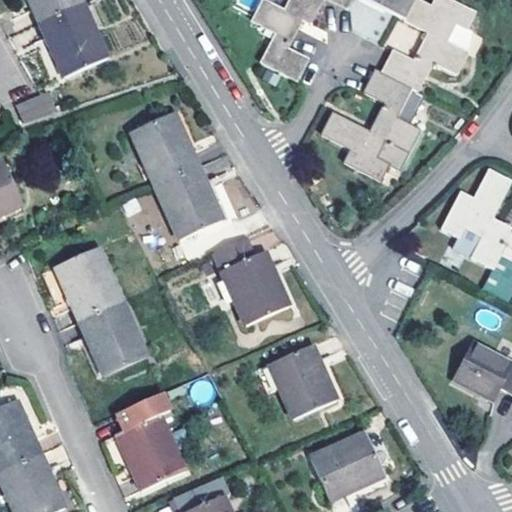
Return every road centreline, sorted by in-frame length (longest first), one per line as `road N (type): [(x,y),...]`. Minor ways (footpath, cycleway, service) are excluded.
road 1 (residential): [(511,103),(488,140),(337,290)]
road 2 (residential): [(465,490),(337,290)]
road 3 (residential): [(104,511),(12,296)]
road 4 (residential): [(259,161),(159,0)]
road 5 (residential): [(259,161),(298,137),(351,44)]
road 6 (residential): [(337,290),(259,161)]
